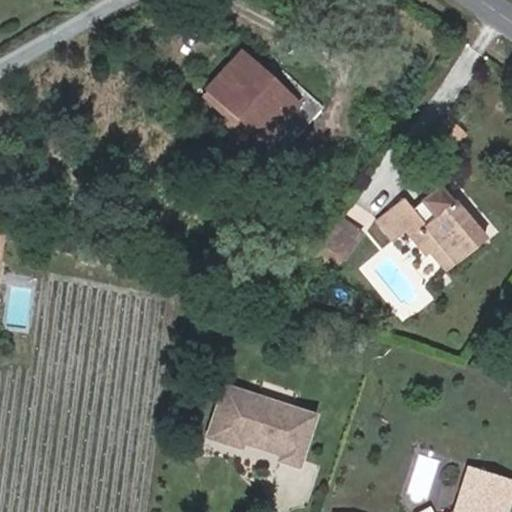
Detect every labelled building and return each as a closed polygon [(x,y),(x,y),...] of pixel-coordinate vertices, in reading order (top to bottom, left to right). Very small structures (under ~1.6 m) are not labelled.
[(290,109),(263,84),(268,79),(239,52),(222,71),(232,79),(215,97),(235,115),(230,120),(226,124),(254,149),(290,109)] [(215,97),(232,79),(222,71),(201,93),(230,120),(235,115),(215,97)] [(296,104),(268,79),(263,84),(290,109),(296,104)] [(450,127),(433,151),(453,166),(471,142),(450,127)] [(442,271),(483,236),(453,201),(452,202),(438,184),(417,201),(432,219),(425,225),(402,198),(386,210),(404,232),(424,256),(427,253),(442,271)] [(404,232),(386,210),(375,220),(392,241),(404,232)] [(344,257),(360,232),(337,218),(321,242),(335,251),(344,257)] [(326,265),(335,251),(321,242),(312,256),(326,265)] [(312,416),(222,388),(210,425),(228,431),(226,437),(240,442),(280,454),(298,460),(312,416)] [(228,431),(210,425),(206,438),(238,448),(240,442),(226,437),(228,431)] [(280,454),(278,460),(296,466),(298,460),(280,454)] [(503,511),(511,486),(511,482),(467,468),(453,511),(503,511)]
